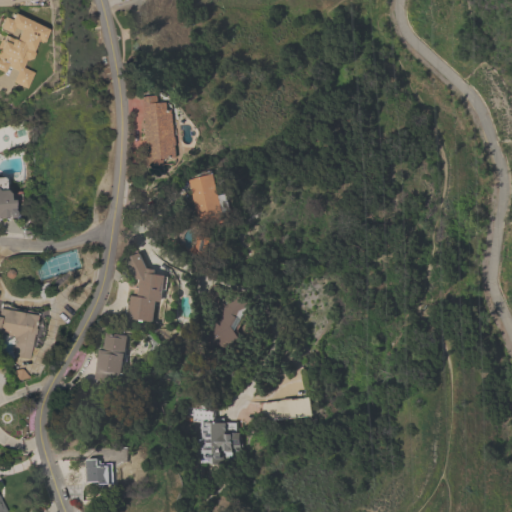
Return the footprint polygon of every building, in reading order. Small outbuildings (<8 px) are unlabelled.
[(48,29),(47,32),(48,32),(44,42),(42,41),(42,42),(36,39),(32,49),(33,53),(31,57),(26,59),(25,58),(21,66),(33,71),(26,88),(10,81),(15,70),(5,66),(3,72),(0,70),(0,39),(2,34),(13,39),(18,30),(12,27),(9,33),(0,28),(0,17),(1,15),(9,19),(12,13),(48,29)] [(158,95),(159,103),(167,102),(168,110),(172,109),(176,157),(163,158),(163,165),(145,166),(140,96),(158,95)] [(212,174),(222,218),(197,224),(186,180),(212,174)] [(13,216),(9,217),(7,216),(0,216),(0,176),(1,176),(3,178),(4,189),(8,192),(8,198),(12,198),(13,208),(15,212),(13,216)] [(166,275),(162,302),(156,301),(153,321),(127,318),(130,294),(136,295),(139,279),(134,278),(124,258),(139,251),(146,267),(155,268),(154,273),(166,275)] [(216,351),(204,330),(217,323),(224,311),(217,307),(220,302),(231,295),(248,303),(237,311),(241,313),(240,317),(236,315),(231,326),(238,339),(216,351)] [(0,308),(35,315),(32,328),(33,328),(32,334),(31,333),(26,358),(10,355),(13,340),(10,335),(0,333),(0,308)] [(96,373),(99,348),(103,349),(105,333),(127,336),(121,376),(96,373)] [(238,455),(232,455),(232,457),(226,457),(226,466),(211,466),(211,462),(198,462),(199,421),(205,421),(205,423),(235,422),(235,432),(238,432),(238,455)] [(87,482),(86,459),(97,459),(97,461),(100,461),(100,464),(112,463),(113,484),(99,484),(99,481),(87,482)]
